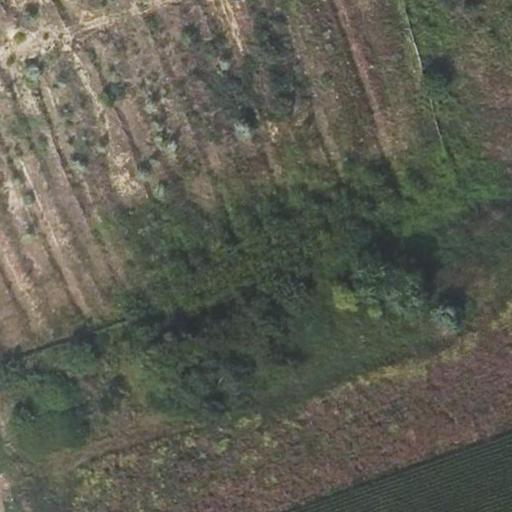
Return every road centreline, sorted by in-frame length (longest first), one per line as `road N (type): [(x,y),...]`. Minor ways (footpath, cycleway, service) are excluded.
road 1 (unknown): [(132,144),(122,168),(0,277)]
road 2 (unknown): [(85,0),(92,22),(0,67)]
